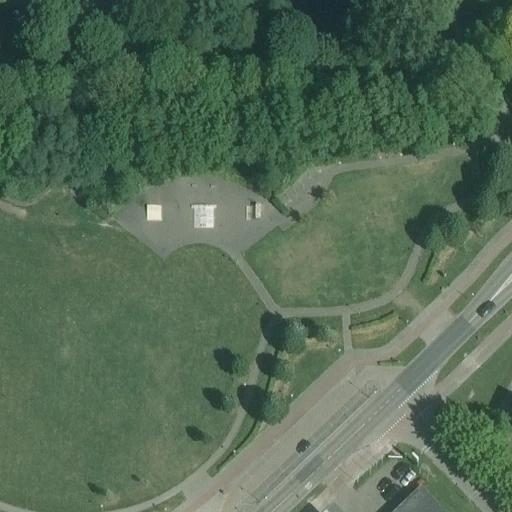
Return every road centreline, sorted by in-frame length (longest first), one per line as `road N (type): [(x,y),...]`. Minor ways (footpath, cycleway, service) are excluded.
road 1 (tertiary): [(386,400),(511,278)]
road 2 (tertiary): [(268,511),(386,400)]
road 3 (unclassified): [(499,511),(386,400)]
